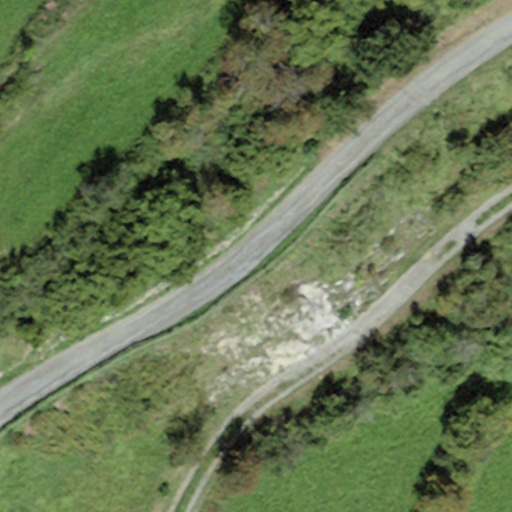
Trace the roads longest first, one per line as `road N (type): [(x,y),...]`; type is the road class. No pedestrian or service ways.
road 1 (track): [(511,16),(424,60),(0,414)]
road 2 (track): [(176,511),(225,405),(425,232),(511,184)]
